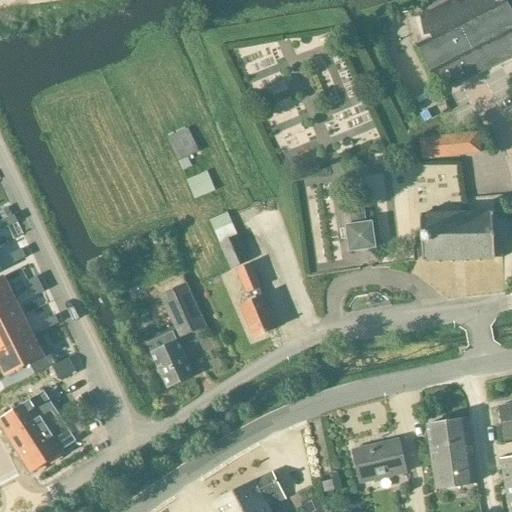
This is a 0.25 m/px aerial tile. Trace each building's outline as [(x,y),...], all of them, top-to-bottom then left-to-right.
[(415,45),(425,65),(433,78),(437,76),(446,93),(511,57),(511,13),(505,1),(504,1),(503,0),(451,0),(419,17),(429,37),(415,45)] [(178,162),(199,152),(188,128),(167,138),(178,162)] [(439,138),(441,158),(480,154),(478,134),(439,138)] [(423,160),(441,158),(439,138),(421,140),(423,160)] [(207,172),(187,180),(194,199),(215,191),(207,172)] [(349,253),(376,249),(372,223),(366,223),(364,209),(349,211),(352,225),(345,226),(349,253)] [(423,261),(502,258),(502,242),(493,243),(491,213),(463,214),(421,216),(422,245),(423,261)] [(237,235),(219,242),(220,244),(231,270),(248,262),(238,237),(237,235)] [(27,260),(23,251),(11,257),(15,265),(27,260)] [(254,338),(276,329),(259,288),(261,287),(251,265),(237,271),(246,294),(250,292),(254,302),(241,307),(254,338)] [(39,274),(33,277),(37,283),(42,280),(39,274)] [(9,278),(0,281),(0,301),(15,295),(9,278)] [(191,333),(205,326),(186,285),(161,296),(173,322),(184,317),(191,333)] [(20,299),(0,307),(0,324),(27,313),(20,299)] [(57,312),(52,315),(55,322),(61,320),(57,312)] [(28,319),(0,333),(0,338),(4,346),(35,331),(28,319)] [(173,332),(147,344),(147,346),(167,389),(194,377),(174,334),(173,332)] [(38,336),(7,352),(15,369),(35,359),(40,369),(61,359),(55,348),(46,353),(38,336)] [(77,375),(69,361),(59,366),(66,380),(77,375)] [(0,420),(0,424),(16,450),(36,438),(31,430),(43,423),(50,433),(61,426),(63,425),(54,411),(55,410),(44,393),(0,420)] [(98,410),(88,395),(77,402),(87,417),(98,410)] [(504,441),(511,439),(511,405),(499,408),(504,441)] [(437,489),(476,483),(466,420),(427,426),(437,489)] [(72,444),(61,426),(50,433),(43,423),(31,430),(36,438),(16,450),(31,474),(63,454),(61,451),(72,444)] [(360,484),(406,473),(399,440),(352,451),(360,484)] [(506,485),(511,483),(511,458),(501,460),(506,485)] [(269,511),(267,507),(284,499),(272,473),(211,503),(215,511),(269,511)] [(324,492),(334,490),(332,480),(322,482),(324,492)]
